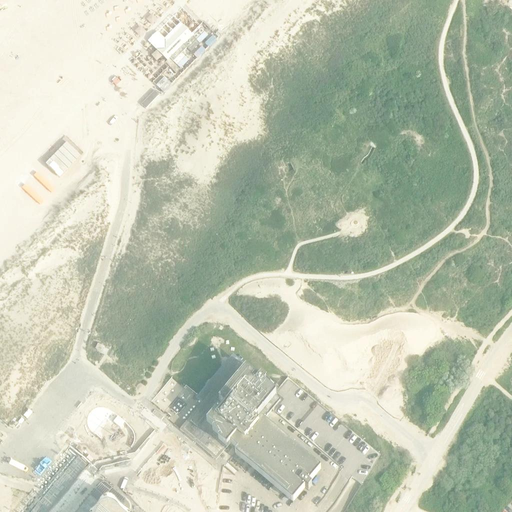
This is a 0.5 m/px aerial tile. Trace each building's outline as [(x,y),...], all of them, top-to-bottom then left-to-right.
[(148,42),(169,61),(185,44),(193,51),(201,42),(177,20),(162,36),(157,32),(148,42)] [(157,89),(145,101),(148,104),(160,93),(157,89)] [(46,164),(61,177),(83,154),(68,140),(46,164)] [(374,149),(371,148),(368,154),(363,158),(359,164),(362,166),(366,160),(370,156),(374,149)] [(357,221),(352,221),(348,224),(347,228),(348,233),(352,235),(357,235),(361,233),(362,228),(361,224),(357,221)] [(261,423),(272,410),(280,399),(274,394),(263,385),(266,382),(261,378),(259,381),(233,359),(200,398),(207,404),(183,432),(201,448),(211,436),(212,436),(212,437),(212,439),(213,440),(214,440),(216,439),(226,448),(233,441),(240,448),(237,451),(295,500),(305,488),(308,491),(312,487),(309,484),(319,472),(261,423)] [(288,377),(280,386),(274,394),(280,399),(272,410),(342,469),(351,476),(362,485),(380,455),(288,377)] [(45,398),(37,399),(33,405),(34,413),(39,417),(47,416),(51,411),(51,403),(45,398)] [(88,417),(88,420),(88,424),(89,427),(90,430),(92,432),(95,434),(115,413),(112,411),(110,409),(107,408),(103,407),(100,407),(97,408),(94,410),(92,412),(90,414),(88,417)] [(95,434),(81,449),(119,483),(123,479),(140,495),(146,487),(131,474),(146,440),(115,413),(95,434)] [(46,495),(31,511),(125,511),(121,508),(107,497),(105,495),(111,488),(115,484),(90,463),(89,464),(88,466),(78,458),(46,495)]
